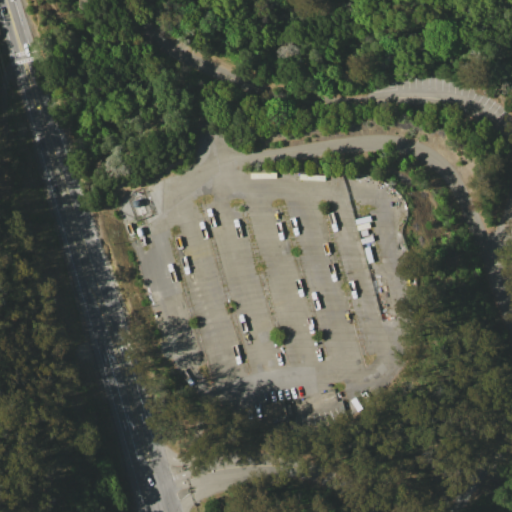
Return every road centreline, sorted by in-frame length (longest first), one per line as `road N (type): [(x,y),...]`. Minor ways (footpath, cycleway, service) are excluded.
road 1 (primary): [(8,0),(164,511)]
road 2 (track): [(0,162),(0,86),(35,53),(40,2),(105,59),(113,23),(139,15)]
